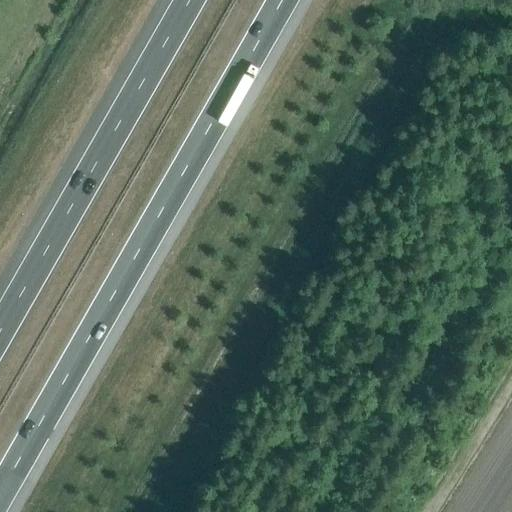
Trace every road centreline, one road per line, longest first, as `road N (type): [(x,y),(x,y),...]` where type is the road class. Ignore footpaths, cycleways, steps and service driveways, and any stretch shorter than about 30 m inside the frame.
road 1 (motorway): [(0,496),(284,0)]
road 2 (motorway): [(188,0),(0,329)]
